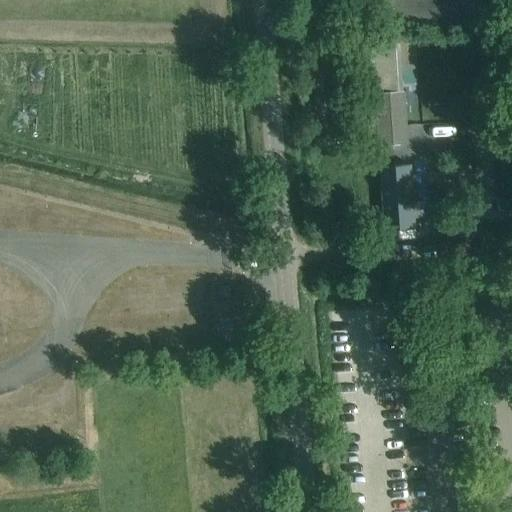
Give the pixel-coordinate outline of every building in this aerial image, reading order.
[(485,0),(388,0),(388,21),(485,23),(485,0)] [(405,90),(375,92),(378,145),(408,143),(405,90)] [(500,137),(475,140),(477,155),(501,152),(500,137)] [(409,164),(381,167),(385,223),(394,223),(394,228),(414,226),(409,164)] [(442,222),(457,208),(446,196),(431,211),(442,222)]
